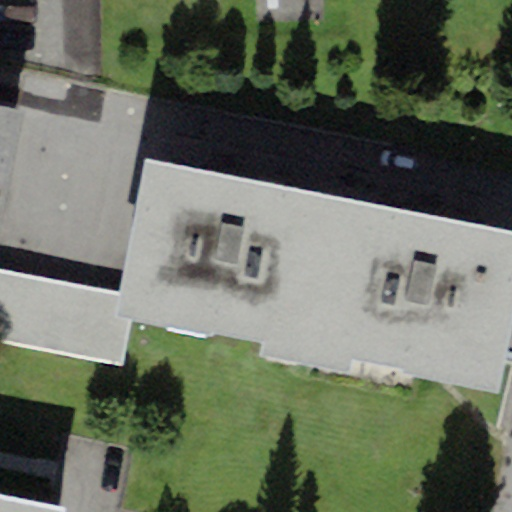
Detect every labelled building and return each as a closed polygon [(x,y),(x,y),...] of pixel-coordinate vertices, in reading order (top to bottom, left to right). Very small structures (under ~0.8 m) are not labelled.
[(0,246),(110,270),(146,98),(22,73),(15,109),(0,106),(0,246)] [(347,199),(146,160),(120,294),(116,316),(132,320),(317,355),(347,199)] [(511,339),(511,230),(347,199),(317,355),(502,391),(511,339)] [(0,341),(121,366),(132,320),(116,316),(120,294),(0,270),(0,341)] [(62,511),(63,508),(0,496),(0,511),(62,511)]
